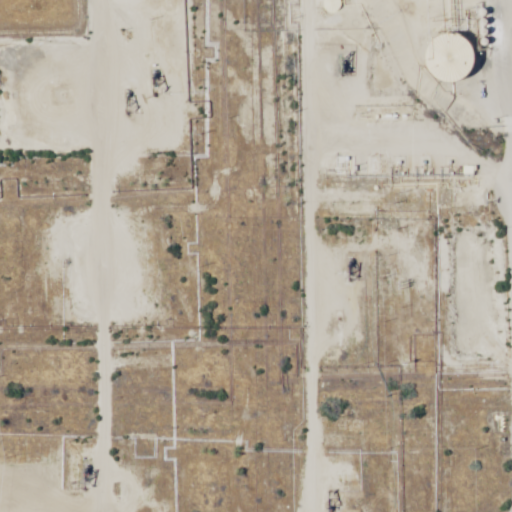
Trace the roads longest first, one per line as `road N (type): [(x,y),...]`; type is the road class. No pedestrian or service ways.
road 1 (track): [(511,511),(498,0)]
road 2 (track): [(316,511),(304,0)]
road 3 (track): [(94,0),(97,511)]
